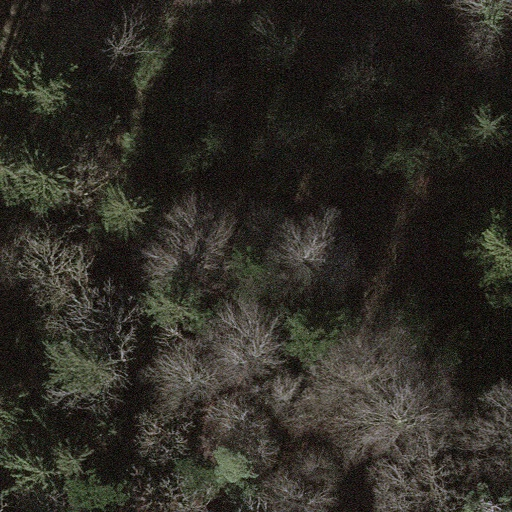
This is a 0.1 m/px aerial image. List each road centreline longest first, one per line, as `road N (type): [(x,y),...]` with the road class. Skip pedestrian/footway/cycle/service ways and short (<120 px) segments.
road 1 (track): [(511,179),(190,196),(112,273),(18,410)]
road 2 (track): [(307,0),(511,91)]
